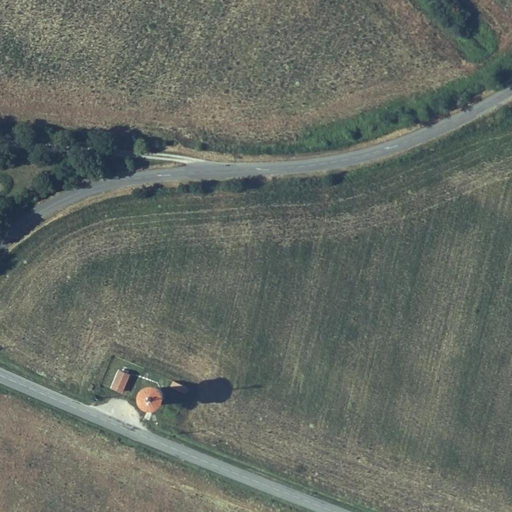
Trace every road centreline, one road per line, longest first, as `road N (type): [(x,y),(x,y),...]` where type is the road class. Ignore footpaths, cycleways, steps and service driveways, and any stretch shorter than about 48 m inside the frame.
road 1 (tertiary): [(511,89),(424,135),(349,158),(166,173),(87,189),(30,216),(0,244)]
road 2 (tertiary): [(334,511),(0,375)]
road 3 (track): [(219,170),(184,159),(0,142)]
